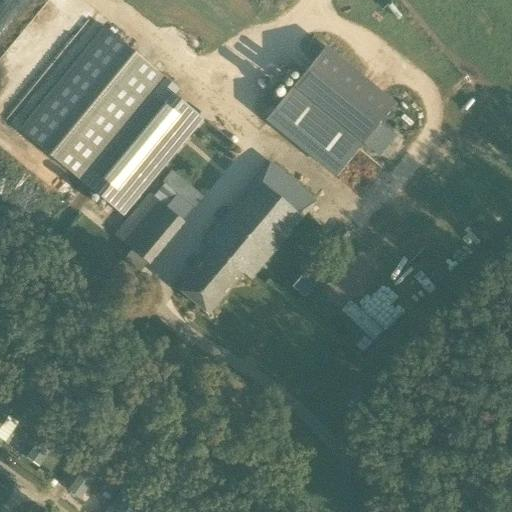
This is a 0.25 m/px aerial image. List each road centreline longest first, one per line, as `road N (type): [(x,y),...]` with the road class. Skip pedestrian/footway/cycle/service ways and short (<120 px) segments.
road 1 (track): [(313,0),(236,121),(265,150),(160,275),(155,301),(168,324)]
road 2 (track): [(222,511),(0,363)]
